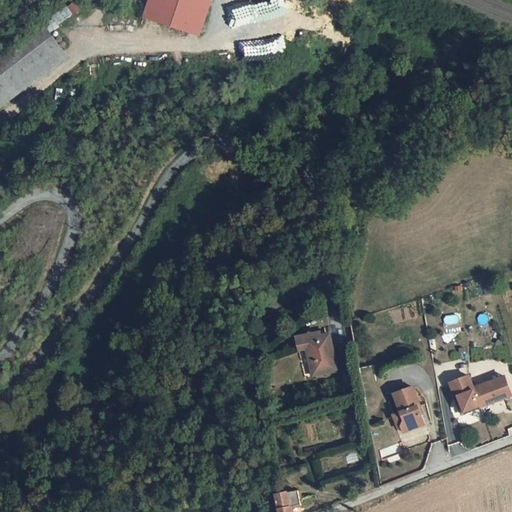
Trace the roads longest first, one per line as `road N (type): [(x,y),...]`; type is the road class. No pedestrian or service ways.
road 1 (unclassified): [(476,0),(447,52),(402,95),(314,133),(218,137),(195,147),(170,170),(113,267),(0,409)]
road 2 (unclassified): [(0,357),(62,254),(69,218),(55,200),(39,197),(0,221)]
road 3 (residential): [(511,445),(329,511)]
